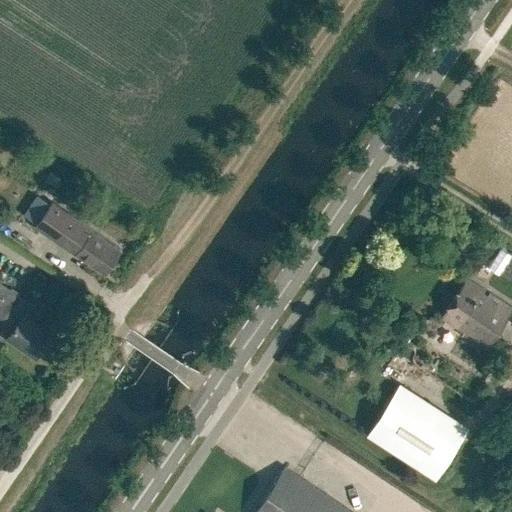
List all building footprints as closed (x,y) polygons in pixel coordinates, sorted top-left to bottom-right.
[(104,273),(120,249),(59,208),(50,201),(34,224),(43,231),(64,245),(77,253),(76,254),(104,273)] [(487,349),(511,309),(511,306),(468,277),(441,317),(463,331),(462,334),(487,349)] [(35,359),(52,334),(23,314),(30,304),(9,290),(10,289),(0,282),(0,319),(13,328),(5,339),(35,359)] [(434,478),(466,428),(399,385),(367,434),(434,478)] [(352,511),(285,466),(253,511),(352,511)]
